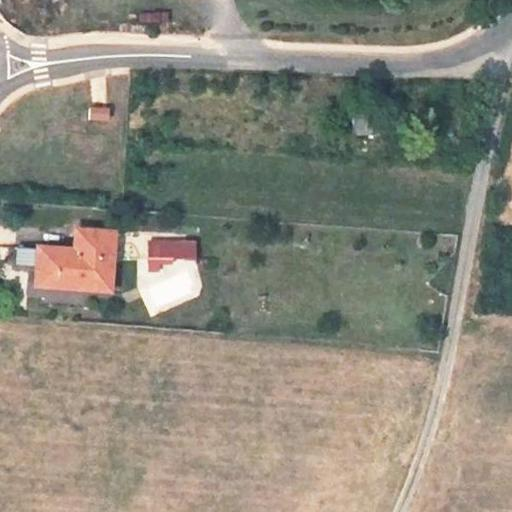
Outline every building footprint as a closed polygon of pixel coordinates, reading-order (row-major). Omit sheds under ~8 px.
[(365,102),(363,132),(388,133),(390,103),(365,102)] [(118,234),(119,230),(80,227),(77,246),(53,245),(51,264),(42,263),(40,283),(113,288),(116,257),(122,257),(124,234),(118,234)] [(146,264),(194,262),(193,238),(144,240),(146,264)] [(44,245),(42,263),(51,264),(53,245),(44,245)] [(28,267),(30,248),(13,247),(12,265),(28,267)]
